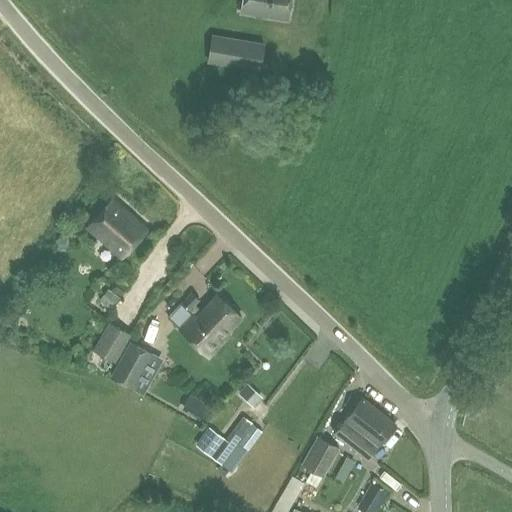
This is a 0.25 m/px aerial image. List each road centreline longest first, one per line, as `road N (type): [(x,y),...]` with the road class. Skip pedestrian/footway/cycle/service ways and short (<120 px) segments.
road 1 (tertiary): [(439,435),(0,3)]
road 2 (unclassified): [(439,435),(449,381),(511,247)]
